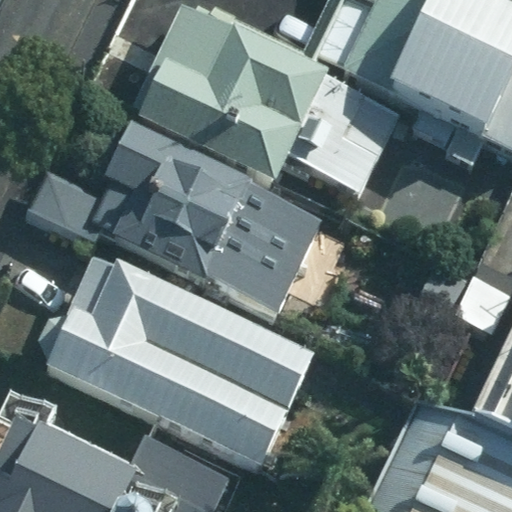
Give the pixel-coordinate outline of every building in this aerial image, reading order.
[(331,0),(300,65),(313,69),(337,82),(336,86),(414,123),(408,138),(444,156),(441,162),(469,176),(479,154),(511,170),(511,20),(468,0),(345,0),(344,3),(334,0),(331,0)] [(511,0),(487,0),(511,12),(511,0)] [(313,69),(300,65),(229,32),(231,26),(212,17),(205,33),(177,20),(128,124),(134,125),(131,133),(267,197),(280,169),(355,206),(395,126),(306,83),(313,69)] [(107,251),(271,329),(314,235),(120,138),(94,194),(102,199),(96,210),(42,181),(21,222),(88,258),(95,244),(107,251)] [(464,185),(442,230),(483,250),(505,205),(490,197),(495,187),(477,178),(472,188),(464,185)] [(89,271),(38,381),(254,483),(307,371),(109,279),(108,280),(89,271)] [(511,302),(477,288),(463,283),(448,322),(498,341),(511,305),(511,302)] [(511,335),(460,438),(511,461),(511,335)] [(216,511),(226,493),(139,449),(122,485),(38,443),(47,427),(3,405),(0,411),(0,511),(216,511)] [(511,511),(511,464),(412,418),(368,511),(511,511)]
